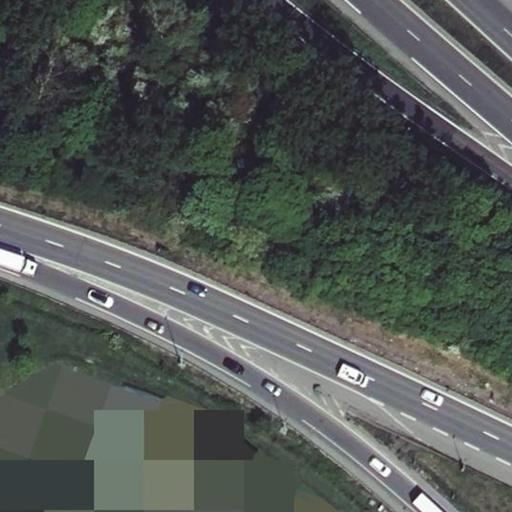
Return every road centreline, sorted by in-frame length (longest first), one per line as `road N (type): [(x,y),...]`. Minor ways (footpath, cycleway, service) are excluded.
road 1 (trunk): [(0,227),(179,292),(511,447)]
road 2 (trunk): [(0,257),(124,308),(255,377),(431,511)]
road 3 (motorway): [(268,0),(511,178)]
road 4 (motorway): [(377,0),(511,118)]
